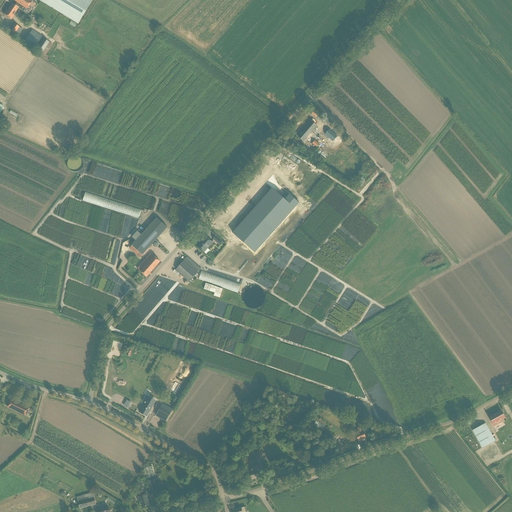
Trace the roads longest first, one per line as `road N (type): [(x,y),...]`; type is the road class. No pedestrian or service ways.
road 1 (unclassified): [(88,399),(107,324),(391,0)]
road 2 (unclassified): [(222,496),(437,427),(511,388)]
road 3 (unclassified): [(222,496),(210,468),(88,399)]
